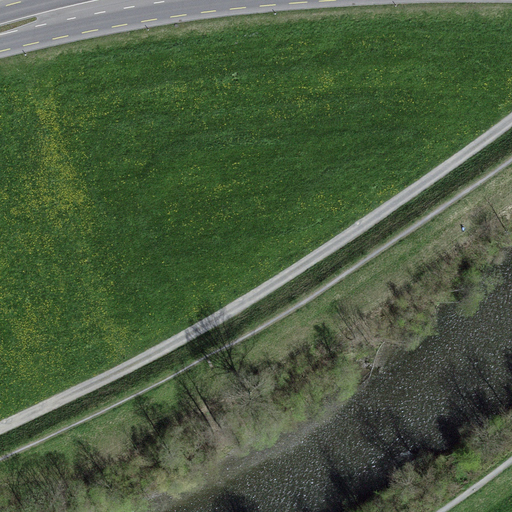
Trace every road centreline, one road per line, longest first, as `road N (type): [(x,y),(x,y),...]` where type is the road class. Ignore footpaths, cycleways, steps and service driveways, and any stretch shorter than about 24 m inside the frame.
road 1 (track): [(511,120),(135,365),(0,430)]
road 2 (primary): [(0,32),(135,0)]
